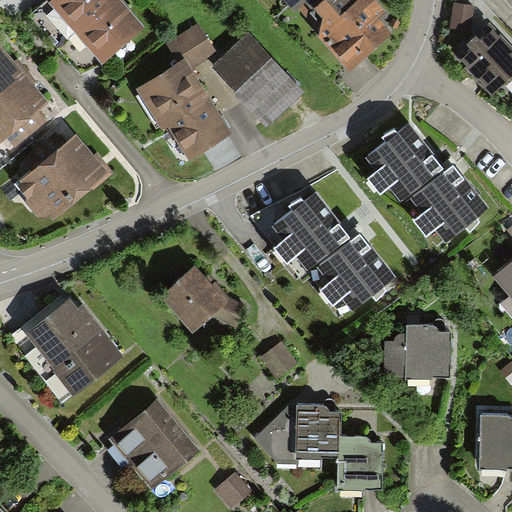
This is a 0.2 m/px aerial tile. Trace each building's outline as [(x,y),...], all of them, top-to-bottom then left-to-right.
[(146,20),(128,0),(53,0),(104,57),(146,20)] [(291,0),(342,64),(381,34),(354,0),(291,0)] [(449,4),(447,24),(465,25),(466,5),(449,4)] [(200,21),(171,38),(181,53),(185,51),(194,65),(218,50),(200,21)] [(485,92),(511,68),(511,53),(485,23),(451,53),(485,92)] [(248,29),(214,61),(267,118),(301,86),(248,29)] [(49,95),(1,38),(0,38),(0,137),(7,131),(17,142),(47,116),(38,105),(49,95)] [(189,151),(231,125),(194,65),(185,51),(181,53),(136,81),(161,121),(165,119),(172,130),(175,128),(189,151)] [(434,165),(402,121),(361,150),(372,166),(363,173),(376,191),(386,184),(393,194),(434,165)] [(90,181),(94,185),(115,169),(107,159),(105,161),(77,127),(65,137),(56,127),(30,149),(38,159),(17,176),(29,190),(26,197),(38,212),(47,211),(50,208),(53,212),(90,181)] [(481,210),(448,165),(407,194),(419,210),(410,217),(423,235),(432,229),(440,239),(481,210)] [(345,238),(312,193),(271,223),(283,239),(274,245),(287,264),(296,257),(304,267),(345,238)] [(386,279),(354,235),(312,264),(324,280),(315,287),(328,305),(338,298),(345,308),(386,279)] [(511,259),(493,276),(511,298),(511,259)] [(189,270),(161,294),(188,327),(204,314),(231,328),(239,307),(222,299),(217,302),(189,270)] [(82,300),(76,304),(68,294),(30,325),(59,362),(52,368),(68,388),(120,347),(82,300)] [(384,370),(451,371),(451,324),(443,324),(439,324),(438,321),(436,319),(434,318),(408,317),(408,326),(402,326),(398,328),(395,331),(395,334),(384,334),(384,370)] [(275,343),(257,356),(271,375),(289,362),(275,343)] [(157,395),(109,436),(150,484),(199,443),(157,395)] [(297,402),(289,401),(255,435),(280,460),(301,460),(301,452),(339,452),(340,429),(340,405),(330,405),(328,400),(324,398),(297,398),(297,402)] [(511,411),(510,408),(479,409),(479,460),(511,459),(511,411)] [(363,429),(340,429),(339,452),(339,482),(382,483),(383,435),(371,435),(368,431),(363,429)] [(232,474),(215,490),(228,504),(245,488),(232,474)] [(0,511),(9,511),(0,502),(0,511)]
